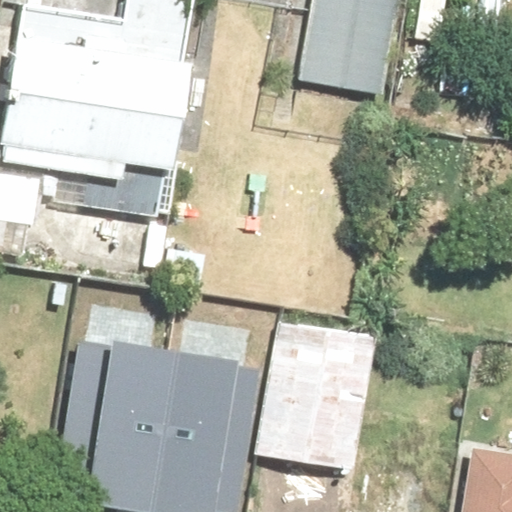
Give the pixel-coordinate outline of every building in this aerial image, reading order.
[(392,0),(305,0),(291,79),(376,94),(392,0)] [(173,61),(1,33),(0,38),(0,253),(14,256),(19,222),(30,224),(34,198),(148,216),(173,61)] [(70,349),(44,506),(82,511),(225,511),(248,379),(70,349)] [(293,359),(263,511),(393,511),(418,382),(293,359)] [(511,511),(511,454),(464,447),(453,511),(511,511)]
